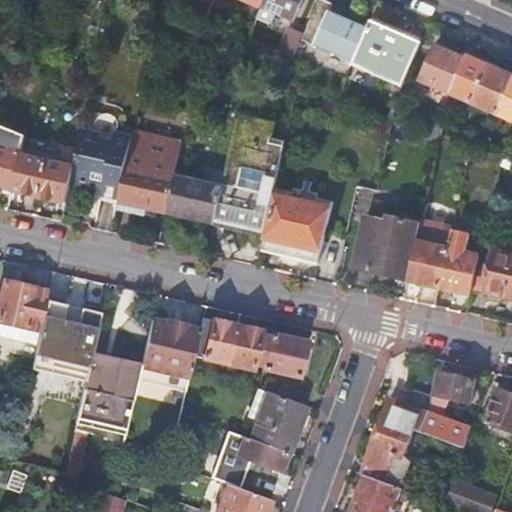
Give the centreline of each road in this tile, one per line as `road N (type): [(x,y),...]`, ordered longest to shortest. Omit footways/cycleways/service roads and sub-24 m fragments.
road 1 (residential): [(377,320),(0,234)]
road 2 (residential): [(308,511),(377,320)]
road 3 (residential): [(511,351),(377,320)]
